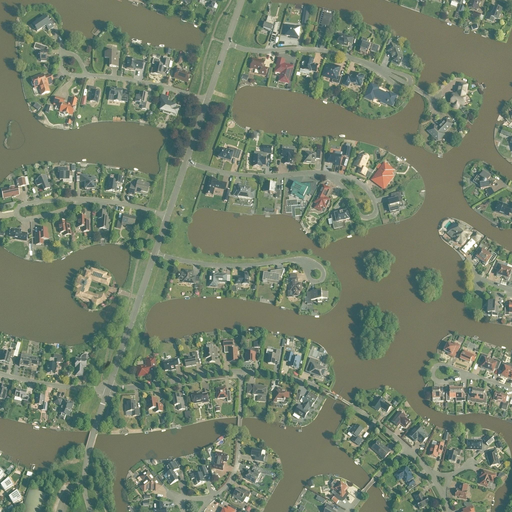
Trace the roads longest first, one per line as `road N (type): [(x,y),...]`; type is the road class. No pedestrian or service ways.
road 1 (residential): [(155,251),(208,265),(302,261),(316,274)]
road 2 (residential): [(226,44),(332,52),(382,71)]
road 3 (residential): [(184,162),(230,176),(330,176)]
road 4 (unclassified): [(108,389),(155,251)]
road 5 (residential): [(208,499),(236,465),(241,372)]
road 6 (residential): [(108,389),(241,372)]
road 7 (residential): [(205,101),(84,76)]
road 8 (residential): [(330,176),(364,220),(373,216),(370,196),(340,176)]
